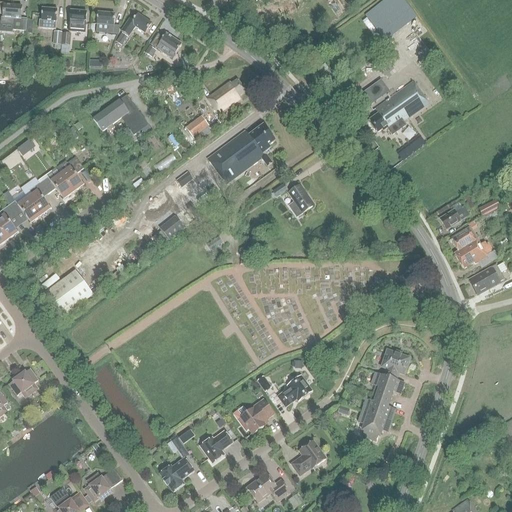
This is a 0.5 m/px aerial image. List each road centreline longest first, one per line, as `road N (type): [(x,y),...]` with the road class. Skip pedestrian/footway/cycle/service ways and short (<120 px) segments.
road 1 (secondary): [(401,511),(455,340),(453,303),(432,254),(412,221),(286,90),(238,46),(156,0)]
road 2 (residential): [(145,495),(29,336)]
road 3 (residential): [(174,511),(328,400)]
road 4 (residential): [(0,276),(102,201)]
